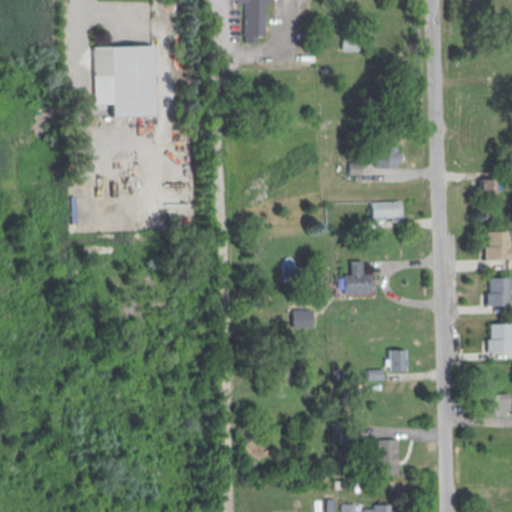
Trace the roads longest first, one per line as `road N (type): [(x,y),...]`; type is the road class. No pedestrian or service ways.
road 1 (residential): [(211,0),(225,511)]
road 2 (residential): [(429,0),(443,511)]
